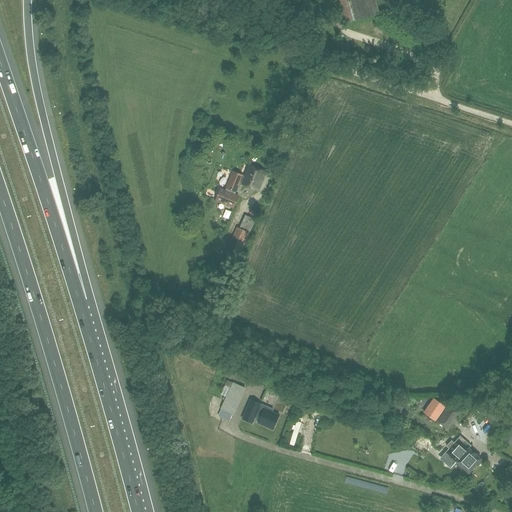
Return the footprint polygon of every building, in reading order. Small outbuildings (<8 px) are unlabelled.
[(345,24),(349,23),(380,15),(375,0),(339,0),(342,11),(345,24)] [(248,165),(242,183),(258,189),(265,171),(248,165)] [(225,188),(226,188),(226,190),(220,188),(215,201),(233,208),(238,196),(235,194),(236,192),(243,174),(233,170),(225,188)] [(237,227),(227,250),(239,255),(249,232),(250,232),(256,220),(245,215),(239,228),(237,227)] [(234,415),(246,388),(233,382),(231,386),(225,384),(221,394),(226,396),(220,409),(234,415)] [(255,418),(259,420),(258,423),(272,429),(279,414),(260,406),(261,403),(250,399),(241,419),(252,424),(255,418)] [(433,420),(443,406),(434,400),(425,414),(433,420)] [(446,429),(458,412),(449,405),(437,422),(446,429)] [(511,407),(501,422),(509,428),(511,424),(511,407)] [(469,448),(470,446),(459,437),(446,452),(456,461),(458,463),(456,465),(461,469),(463,467),(469,473),(481,459),(469,448)] [(417,439),(415,445),(425,448),(427,442),(417,439)]
